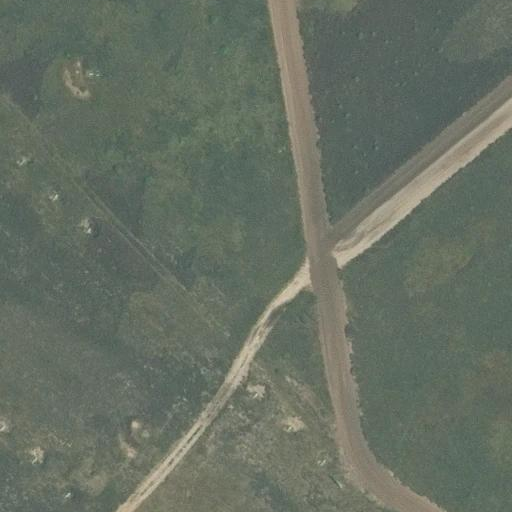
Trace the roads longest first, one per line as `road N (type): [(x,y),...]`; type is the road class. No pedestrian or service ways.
road 1 (track): [(511,105),(291,292),(207,417),(124,511)]
road 2 (track): [(420,511),(365,478),(349,439),(284,0)]
